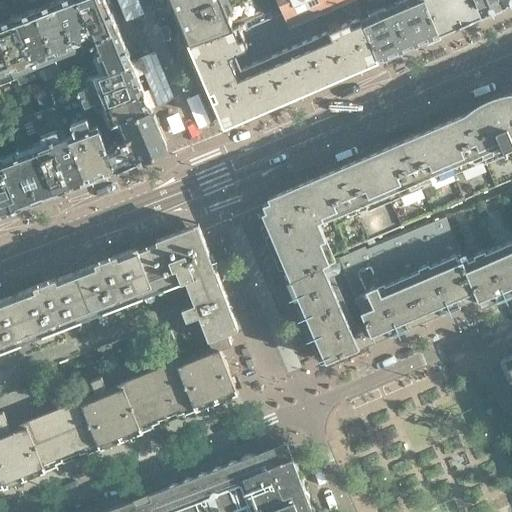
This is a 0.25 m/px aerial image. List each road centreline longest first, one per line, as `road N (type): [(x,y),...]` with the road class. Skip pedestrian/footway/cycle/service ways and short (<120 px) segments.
road 1 (tertiary): [(0,261),(511,53)]
road 2 (residential): [(305,405),(41,511)]
road 3 (residential): [(476,334),(305,405)]
